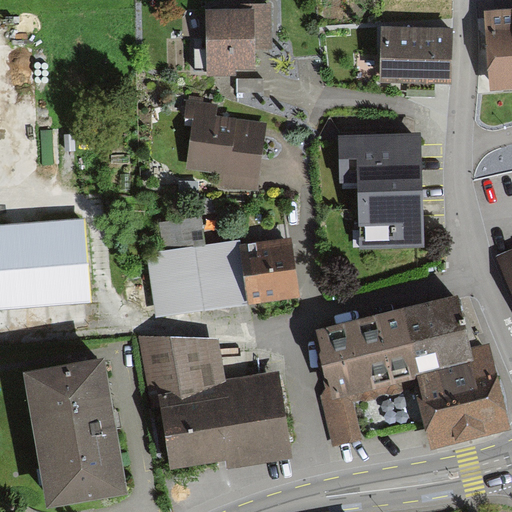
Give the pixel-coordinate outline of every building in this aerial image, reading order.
[(206,76),(236,76),(235,69),(255,69),(254,48),(271,47),(270,5),(242,5),(242,10),(204,11),(206,76)] [(511,10),(487,12),(490,93),(511,91),(511,10)] [(381,25),(379,81),(450,84),(452,28),(381,25)] [(195,119),(188,169),(220,173),(218,186),(254,190),(263,125),(214,118),(216,106),(189,102),(187,118),(195,119)] [(338,185),(358,185),(359,248),(423,247),(422,136),(338,137),(338,185)] [(147,254),(157,316),(302,297),(293,238),(243,245),(241,240),(205,246),(201,218),(161,222),(164,252),(147,254)] [(0,227),(0,308),(91,300),(84,220),(0,227)] [(511,246),(494,254),(511,293),(511,246)] [(316,331),(330,387),(322,395),(334,445),(363,437),(356,404),(418,388),(415,376),(472,361),(470,349),(459,295),(316,331)] [(228,462),(229,466),(291,456),(281,372),(225,379),(218,340),(142,337),(151,401),(161,400),(172,469),(228,462)] [(418,388),(434,449),(511,428),(511,427),(491,343),(470,349),(472,361),(415,376),(418,388)] [(47,508),(130,494),(107,357),(24,371),(47,508)]
